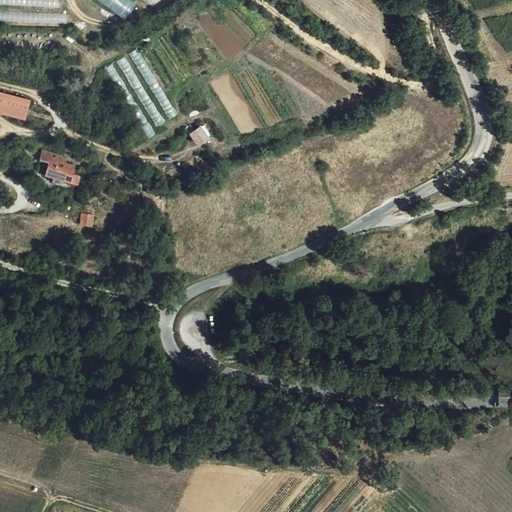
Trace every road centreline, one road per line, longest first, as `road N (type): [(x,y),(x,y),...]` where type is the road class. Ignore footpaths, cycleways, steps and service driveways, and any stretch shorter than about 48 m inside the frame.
road 1 (tertiary): [(168,319),(164,340),(177,360),(210,372),(357,401),(511,401)]
road 2 (tertiary): [(422,198),(199,289),(168,319)]
road 3 (tertiary): [(437,0),(487,115),(483,152),(422,198)]
road 4 (unclassified): [(168,319),(0,264)]
road 5 (unclassified): [(0,129),(57,127),(55,112),(11,89)]
